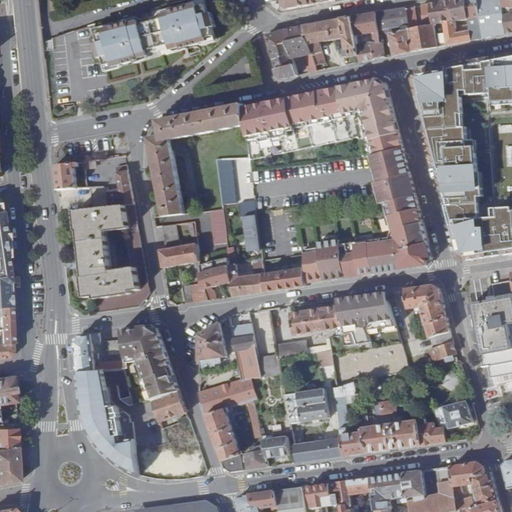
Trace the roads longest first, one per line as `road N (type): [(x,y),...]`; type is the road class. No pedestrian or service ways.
road 1 (residential): [(3,41),(26,358)]
road 2 (residential): [(163,315),(445,274)]
road 3 (secondary): [(219,485),(491,453)]
road 4 (residential): [(445,274),(397,62)]
road 5 (unknown): [(418,165),(287,192),(278,203),(280,256)]
road 6 (residential): [(131,118),(163,315)]
road 7 (secondary): [(55,326),(39,135)]
road 8 (residential): [(491,453),(445,274)]
road 9 (residential): [(163,315),(219,485)]
road 10 (residential): [(415,0),(259,25)]
road 11 (unclassified): [(3,41),(155,0)]
road 12 (secondary): [(39,135),(21,0)]
road 13 (residential): [(397,62),(272,87)]
road 14 (residential): [(259,25),(163,108)]
